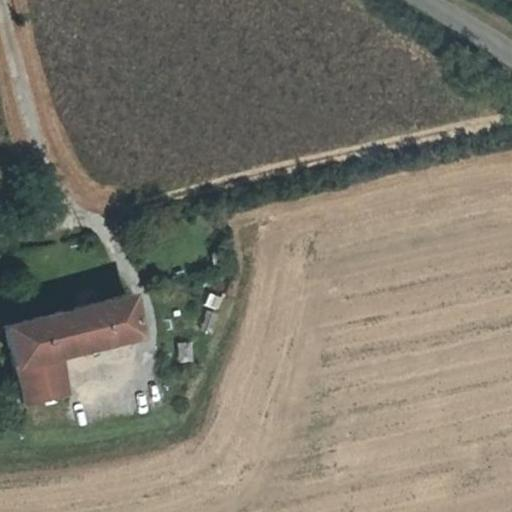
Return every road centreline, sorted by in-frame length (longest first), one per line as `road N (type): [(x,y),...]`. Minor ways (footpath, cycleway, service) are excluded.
road 1 (track): [(511,124),(0,245)]
road 2 (track): [(146,338),(136,291),(92,224),(50,187),(1,0)]
